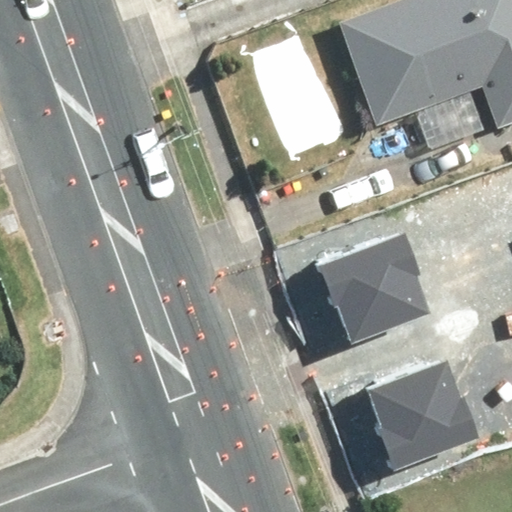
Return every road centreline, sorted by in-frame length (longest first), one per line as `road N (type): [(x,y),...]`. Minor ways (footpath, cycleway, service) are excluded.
road 1 (secondary): [(36,0),(194,435)]
road 2 (residential): [(0,507),(194,435)]
